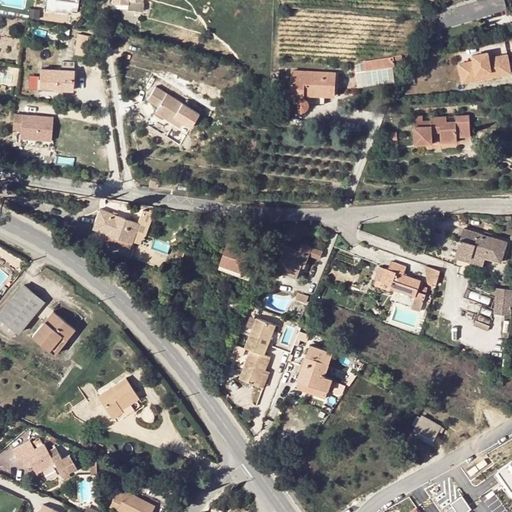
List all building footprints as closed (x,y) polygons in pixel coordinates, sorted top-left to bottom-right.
[(112,0),(112,2),(127,3),(127,9),(140,10),(141,0),(112,0)] [(470,0),(441,9),(439,17),(445,15),(447,21),(509,3),(508,0),(470,0)] [(510,6),(509,3),(447,21),(445,15),(439,17),(438,22),(446,25),(510,6)] [(84,54),(87,40),(77,38),(69,37),(67,51),(84,54)] [(511,72),(508,53),(489,56),(488,51),(472,54),(474,59),(459,62),(462,76),(492,70),(493,76),(511,72)] [(394,66),(394,60),(393,56),(365,61),(365,63),(366,70),(394,66)] [(42,69),(41,86),(55,87),(55,88),(72,89),(74,62),(62,61),(61,70),(42,69)] [(293,70),(291,103),(297,103),(297,106),(299,108),(300,109),(302,110),(305,110),(307,109),(308,107),(309,105),(310,104),(325,104),(325,96),(335,96),(335,72),(331,71),(308,70),(299,70),(293,70)] [(492,70),(462,76),(463,82),(493,76),(492,70)] [(177,101),(155,88),(147,101),(158,108),(154,113),(166,120),(167,118),(169,115),(182,123),(190,127),(198,114),(182,104),(180,107),(175,104),(177,101)] [(51,141),(53,118),(14,115),(13,130),(21,131),(20,139),(51,141)] [(180,126),(182,123),(169,115),(167,118),(180,126)] [(447,122),(447,116),(439,117),(431,117),(431,121),(423,121),(414,122),(416,144),(432,143),(432,132),(440,132),(441,143),(458,142),(458,137),(470,136),(468,115),(456,116),(457,122),(447,122)] [(432,143),(441,143),(440,132),(432,132),(432,143)] [(51,149),(51,141),(20,139),(20,146),(51,149)] [(149,177),(148,186),(158,187),(159,178),(149,177)] [(129,219),(121,217),(100,209),(92,228),(130,243),(135,230),(138,223),(129,219)] [(143,225),(138,223),(135,230),(141,232),(143,225)] [(463,229),(460,238),(455,257),(455,259),(453,266),(458,267),(457,275),(471,278),(473,271),(481,273),(485,257),(501,262),(507,242),(495,238),(463,229)] [(219,264),(248,274),(256,252),(228,242),(219,264)] [(306,263),(309,255),(312,247),(302,244),(299,251),(284,245),(276,268),(285,271),(283,276),(299,283),(301,276),(305,266),(308,267),(310,264),(306,263)] [(322,252),(312,247),(309,255),(319,259),(322,252)] [(183,258),(186,251),(179,248),(176,255),(183,258)] [(192,253),(186,251),(183,258),(182,259),(189,261),(192,253)] [(388,269),(385,268),(380,281),(391,284),(390,287),(415,297),(417,291),(419,286),(421,280),(404,274),(406,267),(391,261),(388,269)] [(248,274),(219,264),(218,267),(247,278),(248,274)] [(385,268),(379,266),(374,279),(380,281),(385,268)] [(0,313),(0,317),(0,318),(15,331),(15,330),(18,333),(34,313),(44,302),(44,301),(25,285),(0,313)] [(511,315),(511,301),(511,289),(496,288),(494,313),(511,315)] [(417,291),(415,297),(414,300),(423,303),(426,294),(417,291)] [(308,297),(297,293),(295,300),(305,304),(308,297)] [(34,313),(44,322),(54,310),(44,302),(34,313)] [(57,339),(62,343),(75,328),(54,310),(44,322),(33,336),(49,349),(57,339)] [(0,328),(9,337),(15,331),(0,318),(0,317),(0,328)] [(270,339),(275,325),(256,318),(245,347),(250,349),(264,355),(270,339)] [(281,327),(275,325),(270,339),(276,341),(281,327)] [(54,353),(62,343),(57,339),(49,349),(54,353)] [(332,352),(310,345),(299,379),(328,389),(332,378),(324,375),(332,352)] [(264,355),(250,349),(239,379),(258,386),(264,370),(269,356),(264,355)] [(489,366),(482,362),(479,370),(486,374),(489,366)] [(270,372),(264,370),(258,386),(264,388),(270,372)] [(99,395),(113,417),(124,410),(122,409),(120,404),(137,393),(127,378),(99,395)] [(144,405),(137,393),(120,404),(122,409),(137,399),(141,405),(141,406),(144,405)] [(116,421),(141,405),(137,399),(122,409),(124,410),(113,417),(116,421)] [(433,437),(438,430),(440,426),(440,425),(423,416),(412,434),(428,442),(433,437)] [(55,463),(62,476),(77,468),(70,455),(62,459),(56,447),(48,451),(44,444),(35,449),(30,440),(12,450),(17,459),(21,456),(26,454),(31,464),(36,473),(55,463)] [(26,454),(21,456),(27,466),(31,464),(26,454)] [(511,458),(498,468),(511,489),(511,458)] [(42,470),(46,480),(59,475),(55,465),(42,470)] [(147,476),(141,473),(137,481),(144,483),(147,476)] [(455,500),(463,511),(511,511),(497,489),(470,506),(463,495),(455,500)] [(117,509),(125,495),(116,490),(108,505),(117,509)] [(141,498),(127,490),(125,495),(117,509),(121,511),(152,511),(156,506),(141,498)]
